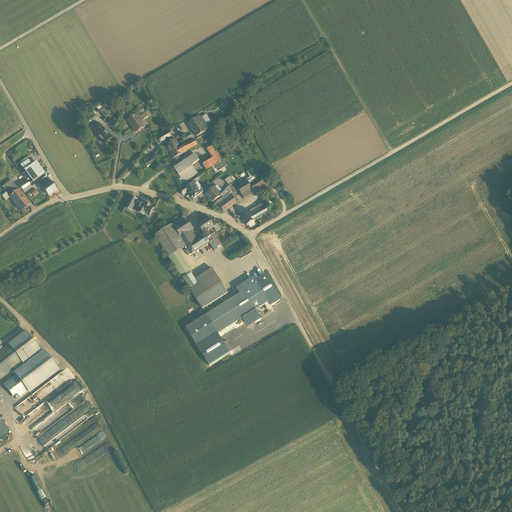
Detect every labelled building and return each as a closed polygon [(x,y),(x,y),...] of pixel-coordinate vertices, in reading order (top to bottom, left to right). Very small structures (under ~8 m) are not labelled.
[(99,113),(105,119),(111,114),(105,108),(99,113)] [(127,120),(132,127),(136,124),(134,122),(135,122),(134,120),(138,118),(136,115),(136,114),(132,117),(130,118),(127,120)] [(197,119),(201,125),(205,123),(206,122),(204,118),(200,120),(198,117),(196,118),(197,119)] [(139,119),(138,118),(134,120),(135,122),(134,122),(136,124),(132,127),(135,133),(144,127),(140,121),(139,119)] [(193,131),(201,126),(201,125),(197,119),(189,124),(193,131)] [(91,132),(98,139),(100,136),(102,137),(106,132),(98,124),(91,132)] [(205,132),(204,131),(201,126),(193,131),(197,137),(205,132)] [(158,139),(160,143),(170,137),(172,135),(170,131),(162,136),(158,139)] [(98,139),(104,145),(111,137),(106,132),(102,137),(100,136),(98,139)] [(170,153),(180,148),(178,144),(176,140),(166,145),(170,153)] [(183,147),(186,151),(197,146),(195,141),(192,142),(190,143),(186,145),(183,147)] [(206,170),(222,161),(213,146),(208,149),(214,158),(203,165),(206,170)] [(186,151),(183,147),(180,148),(170,153),(173,160),(186,152),(186,151)] [(179,181),(181,183),(182,182),(183,183),(197,174),(192,166),(199,161),(195,155),(174,169),(181,179),(179,181)] [(21,166),(25,171),(32,166),(28,161),(27,162),(21,166)] [(216,165),(219,171),(225,168),(221,162),(216,165)] [(30,179),(33,182),(44,174),(36,163),(32,166),(25,171),(25,172),(30,179)] [(27,181),(30,179),(25,172),(22,174),(27,181)] [(43,181),(46,186),(50,182),(47,178),(46,176),(41,179),(43,181)] [(224,181),(226,182),(229,179),(237,189),(239,188),(230,176),(224,181)] [(254,178),(248,182),(239,188),(237,189),(241,196),(242,196),(252,189),(254,193),(260,189),(267,185),(262,178),(256,182),(254,178)] [(226,182),(233,191),(237,189),(229,179),(226,182)] [(19,186),(24,193),(29,189),(28,188),(30,186),(29,185),(29,184),(26,181),(19,186)] [(39,184),(48,196),(56,191),(50,182),(46,186),(43,181),(39,184)] [(10,197),(19,191),(11,182),(3,188),(7,193),(10,197)] [(191,198),(193,200),(196,197),(195,196),(199,193),(197,190),(198,189),(194,184),(188,189),(186,190),(188,193),(186,194),(187,194),(190,198),(191,198)] [(180,191),(184,196),(187,194),(186,194),(188,193),(186,190),(188,189),(186,186),(180,191)] [(206,195),(212,202),(221,196),(219,194),(214,188),(214,187),(206,195)] [(252,189),(242,196),(244,199),(254,193),(252,189)] [(10,198),(20,210),(29,204),(19,191),(10,197),(10,198)] [(218,209),(224,212),(237,203),(232,196),(231,197),(229,193),(216,202),(217,202),(214,204),(218,209)] [(132,197),(125,209),(131,212),(136,203),(137,201),(137,200),(132,197)] [(147,204),(146,205),(143,203),(142,203),(141,206),(137,213),(144,216),(145,214),(150,217),(154,209),(150,207),(150,206),(147,204)] [(258,207),(249,212),(241,216),(247,225),(248,224),(253,221),(254,221),(268,212),(263,204),(258,207)] [(205,236),(204,236),(205,236),(209,234),(207,232),(214,227),(209,219),(205,221),(205,222),(201,224),(198,226),(203,234),(204,234),(205,236)] [(175,229),(180,237),(191,231),(193,229),(187,221),(175,229)] [(155,235),(169,258),(179,252),(186,247),(180,237),(175,229),(172,225),(155,235)] [(193,234),(191,231),(180,237),(186,247),(187,247),(197,241),(197,240),(193,234)] [(210,236),(209,234),(205,236),(204,236),(201,238),(200,238),(197,240),(197,241),(187,247),(191,254),(198,250),(199,250),(209,243),(211,246),(215,244),(211,237),(210,236)] [(215,244),(218,248),(221,246),(213,234),(210,236),(211,237),(215,244)] [(233,245),(236,249),(238,253),(247,247),(242,240),(233,245)] [(236,249),(233,245),(223,252),(226,256),(236,249)] [(183,279),(191,274),(179,252),(169,258),(183,279)] [(212,269),(195,280),(199,285),(190,291),(202,310),(228,293),(212,269)] [(183,279),(190,291),(199,285),(195,280),(191,274),(183,279)] [(255,281),(269,302),(271,307),(281,301),(265,275),(255,281)] [(206,316),(218,334),(244,318),(258,309),(269,302),(255,281),(253,278),(236,288),(240,294),(206,316)] [(258,309),(244,318),(249,326),(263,318),(258,309)] [(218,334),(206,316),(185,329),(209,366),(230,353),(218,334)] [(26,332),(8,346),(22,363),(40,350),(26,332)] [(0,380),(22,363),(8,346),(0,351),(0,380)] [(43,350),(13,373),(15,376),(45,353),(43,350)] [(15,376),(27,392),(57,369),(45,353),(15,376)] [(27,392),(15,376),(3,385),(13,398),(17,395),(19,398),(27,392)] [(32,412),(40,423),(45,419),(43,417),(47,414),(51,411),(50,410),(48,411),(45,407),(41,410),(39,407),(32,412)] [(2,422),(0,423),(0,437),(9,431),(2,422)]
